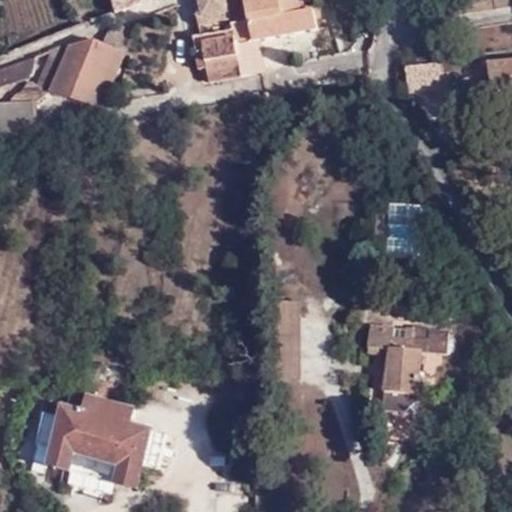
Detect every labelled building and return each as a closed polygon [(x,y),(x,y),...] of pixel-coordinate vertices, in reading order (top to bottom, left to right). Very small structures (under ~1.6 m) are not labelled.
[(230,51),(251,48),(250,36),(307,28),(305,7),(292,8),(290,0),(236,0),(238,18),(223,19),(225,27),(227,36),(230,51)] [(253,72),(251,48),(230,51),(227,36),(225,27),(223,19),(220,6),(191,11),(194,32),(219,28),(220,37),(195,41),(198,65),(200,77),(253,72)] [(0,135),(28,131),(26,101),(40,91),(90,104),(124,28),(115,23),(104,23),(95,40),(91,39),(79,39),(59,43),(0,65),(0,135)] [(189,66),(198,65),(195,41),(220,37),(219,28),(194,32),(185,34),(189,66)] [(407,95),(445,89),(441,62),(403,67),(407,95)] [(476,110),(505,108),(504,94),(511,93),(511,63),(478,66),(479,75),(467,75),(469,98),(475,98),(476,110)] [(417,254),(417,203),(389,203),(389,254),(417,254)] [(432,270),(429,259),(389,259),(396,289),(423,283),(422,274),(432,270)] [(428,291),(437,304),(450,293),(440,277),(423,289),(422,288),(418,292),(421,297),(428,291)] [(430,309),(437,304),(428,291),(421,297),(430,309)] [(394,353),(389,409),(396,409),(421,410),(424,352),(443,352),(443,328),(433,328),(434,325),(416,325),(416,328),(375,327),(372,352),(394,353)] [(452,352),(453,328),(443,328),(443,352),(452,352)] [(304,382),(303,333),(273,333),(275,383),(304,382)] [(138,410),(123,408),(89,400),(85,413),(64,408),(62,420),(47,416),(41,443),(55,446),(52,464),(72,469),(76,453),(101,458),(87,485),(119,489),(120,484),(139,489),(146,464),(153,429),(134,424),(138,410)] [(167,433),(153,429),(146,464),(159,468),(167,433)]
